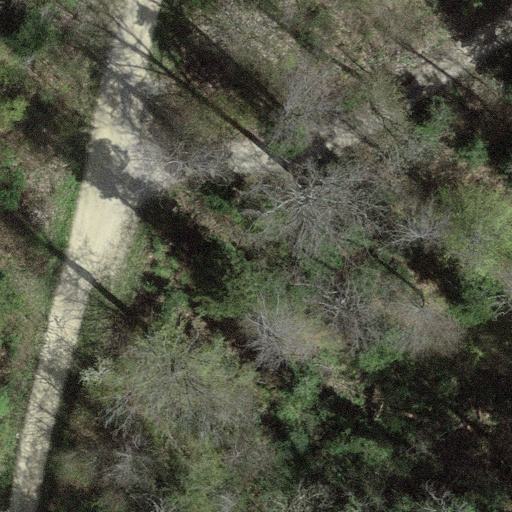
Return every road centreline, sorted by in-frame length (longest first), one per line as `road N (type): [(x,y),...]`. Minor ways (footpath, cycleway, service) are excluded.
road 1 (track): [(95,208),(306,144),(511,21)]
road 2 (track): [(95,208),(26,511)]
road 3 (track): [(151,0),(95,208)]
